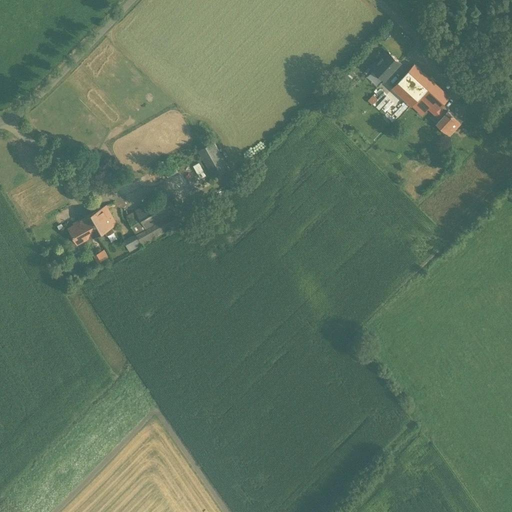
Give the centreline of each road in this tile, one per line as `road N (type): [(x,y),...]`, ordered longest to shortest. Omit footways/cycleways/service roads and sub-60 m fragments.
road 1 (unclassified): [(511,131),(376,0)]
road 2 (unclassified): [(132,0),(27,106),(0,120)]
